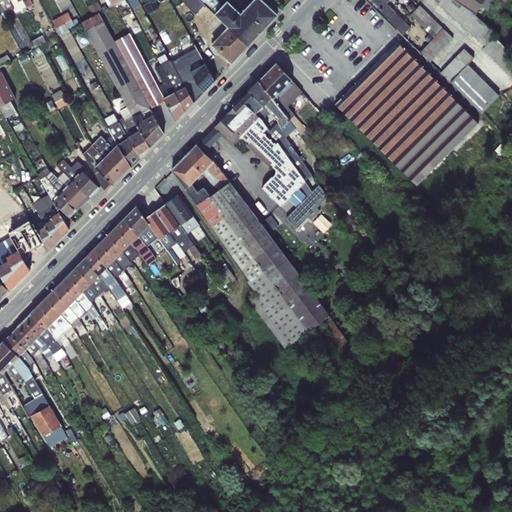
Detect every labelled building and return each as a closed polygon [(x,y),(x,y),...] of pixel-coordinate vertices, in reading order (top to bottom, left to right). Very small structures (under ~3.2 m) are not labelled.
[(16,0),(22,10),(28,7),(23,0),(16,0)] [(182,0),(185,4),(196,15),(192,18),(194,20),(198,28),(204,23),(212,31),(215,28),(222,35),(229,27),(216,15),(200,0),(182,0)] [(200,0),(216,15),(224,7),(216,0),(200,0)] [(229,27),(249,46),(277,15),(260,0),(255,0),(241,15),(228,3),(224,7),(216,15),(229,27)] [(364,0),(386,19),(395,28),(402,35),(411,27),(408,24),(395,11),(386,3),(389,0),(364,0)] [(456,0),(435,0),(439,3),(438,4),(485,46),(495,35),(487,26),(479,18),(470,10),(456,0)] [(456,0),(476,12),(484,0),(456,0)] [(93,16),(99,13),(103,11),(98,1),(89,6),(93,16)] [(434,38),(443,29),(420,5),(411,14),(434,38)] [(68,12),(53,21),(60,34),(75,25),(68,12)] [(86,30),(104,21),(99,13),(93,16),(82,22),(86,30)] [(140,114),(151,108),(115,41),(104,21),(86,30),(128,107),(133,117),(140,114)] [(249,46),(229,27),(222,35),(215,42),(215,41),(211,45),(211,50),(216,54),(221,53),(232,64),(249,46)] [(453,38),(443,29),(434,38),(420,52),(430,62),(453,38)] [(151,108),(165,101),(164,98),(159,88),(130,34),(115,41),(151,108)] [(43,35),(32,42),(35,48),(46,41),(43,36),(43,35)] [(511,53),(495,35),(485,46),(483,49),(511,77),(511,53)] [(327,83),(320,90),(335,104),(336,105),(336,104),(344,112),(348,116),(352,120),(357,125),(361,129),(417,185),(478,123),(397,41),(387,52),(381,58),(365,74),(342,97),(327,83)] [(191,72),(205,64),(195,45),(188,49),(193,58),(186,62),(191,72)] [(381,58),(387,52),(383,47),(376,54),(381,58)] [(451,82),(468,64),(467,63),(474,58),(465,49),(441,73),(451,82)] [(27,53),(19,58),(22,63),(30,59),(27,53)] [(381,58),(376,54),(361,69),(365,74),(381,58)] [(7,55),(0,58),(0,67),(11,61),(7,55)] [(160,65),(174,92),(175,92),(185,87),(184,84),(175,68),(170,71),(165,62),(160,65)] [(191,72),(197,81),(204,93),(215,81),(205,64),(191,72)] [(292,80),(277,64),(258,82),(272,98),(273,98),(281,91),(292,80)] [(499,95),(468,64),(451,82),(483,114),(499,95)] [(159,88),(164,98),(174,92),(160,65),(157,67),(159,70),(157,71),(160,74),(160,77),(162,80),(167,84),(159,88)] [(91,69),(85,73),(88,78),(89,78),(91,83),(97,80),(91,69)] [(1,72),(0,72),(0,83),(10,101),(15,98),(1,72)] [(303,93),(292,80),(281,91),(293,103),(303,93)] [(184,84),(185,87),(194,103),(204,93),(197,81),(190,85),(188,81),(184,84)] [(272,98),(258,82),(249,91),(263,106),(266,104),(272,98)] [(0,104),(1,106),(6,103),(10,101),(0,83),(0,104)] [(185,87),(175,92),(185,112),(194,103),(185,87)] [(263,106),(249,91),(242,100),(256,113),(260,110),(263,106)] [(300,109),(293,103),(281,91),(273,98),(289,119),(294,114),(300,109)] [(174,92),(164,98),(165,101),(176,121),(185,112),(175,92),(174,92)] [(288,120),(289,119),(273,98),(272,98),(266,104),(269,107),(279,118),(277,120),(278,122),(281,127),(288,120)] [(309,99),(307,102),(321,117),(323,115),(309,99)] [(51,100),(44,104),(48,113),(56,108),(51,100)] [(256,113),(242,100),(231,109),(215,126),(216,127),(223,134),(233,144),(235,142),(236,142),(240,138),(243,138),(247,141),(248,141),(249,142),(250,143),(251,141),(273,162),(271,164),(274,166),(273,166),(276,169),(276,173),(275,173),(276,174),(273,177),(272,177),(264,185),(264,186),(262,188),(281,205),(305,181),(305,180),(278,142),(276,145),(263,132),(268,128),(262,121),(263,120),(260,117),(256,113)] [(7,107),(6,103),(1,106),(6,118),(13,114),(12,112),(16,110),(12,105),(7,107)] [(269,107),(266,104),(263,106),(260,110),(263,113),(269,107)] [(120,122),(128,138),(140,130),(133,117),(128,107),(120,111),(124,117),(119,120),(120,122)] [(279,118),(269,107),(263,113),(260,110),(256,113),(260,117),(263,120),(262,121),(268,128),(263,132),(276,145),(278,142),(305,180),(312,174),(288,140),(286,137),(281,127),(278,122),(270,131),(268,127),(277,120),(279,118)] [(32,108),(26,111),(32,122),(38,118),(32,108)] [(151,108),(140,114),(143,121),(154,115),(151,108)] [(140,114),(133,117),(140,130),(151,147),(164,133),(154,115),(143,121),(140,114)] [(307,129),(294,114),(289,119),(288,120),(297,129),(298,131),(301,135),(307,129)] [(352,120),(348,116),(344,120),(343,122),(346,126),(352,120)] [(21,122),(19,118),(13,121),(15,126),(13,126),(17,133),(26,128),(22,121),(21,122)] [(270,131),(278,122),(277,120),(268,127),(270,131)] [(288,140),(298,131),(297,129),(288,120),(281,127),(286,137),(288,140)] [(94,134),(92,136),(96,141),(101,136),(102,136),(106,132),(107,131),(98,121),(89,130),(94,134)] [(118,144),(128,138),(120,122),(108,128),(113,139),(117,143),(118,144)] [(361,129),(357,125),(353,130),(357,134),(361,129)] [(223,134),(216,127),(208,135),(215,141),(223,134)] [(141,157),(151,147),(140,130),(128,138),(141,157)] [(117,143),(113,139),(106,132),(102,136),(114,148),(118,144),(117,143)] [(215,141),(208,135),(208,134),(197,146),(185,157),(201,173),(203,171),(213,161),(211,159),(221,150),(222,148),(215,141)] [(105,158),(114,148),(102,136),(101,136),(96,141),(92,145),(105,158)] [(118,144),(114,148),(132,167),(141,157),(128,138),(118,144)] [(511,144),(506,138),(495,150),(500,156),(511,144)] [(303,139),(301,141),(306,149),(309,147),(303,139)] [(250,143),(249,142),(246,145),(269,167),(271,164),(273,162),(251,141),(250,143)] [(105,158),(92,145),(83,153),(98,180),(107,191),(113,184),(96,167),(105,158)] [(132,167),(114,148),(105,158),(123,175),(132,167)] [(211,159),(213,161),(218,166),(224,159),(227,156),(221,150),(211,159)] [(192,183),(201,173),(185,157),(173,170),(186,189),(192,183)] [(105,158),(96,167),(113,184),(123,175),(105,158)] [(64,159),(57,166),(73,181),(83,171),(84,172),(86,170),(78,161),(72,167),(64,159)] [(225,175),(218,166),(213,161),(203,171),(218,190),(210,196),(209,197),(308,331),(321,322),(350,364),(359,356),(329,313),(244,199),(242,197),(232,184),(225,175)] [(46,177),(61,193),(67,187),(51,172),(47,167),(42,171),(42,172),(46,177)] [(225,175),(232,184),(238,179),(232,170),(225,175)] [(84,172),(83,171),(73,181),(89,196),(98,186),(84,172)] [(324,173),(318,177),(328,190),(336,185),(327,171),(325,173),(324,173)] [(38,175),(49,194),(53,201),(61,193),(46,177),(42,172),(38,175)] [(77,209),(89,196),(73,181),(67,187),(61,193),(77,209)] [(192,183),(186,189),(258,293),(240,307),(252,325),(263,317),(271,312),(293,342),(300,352),(315,341),(308,331),(209,197),(210,196),(206,190),(203,187),(198,191),(192,183)] [(242,197),(244,199),(254,191),(251,188),(242,197)] [(340,189),(331,196),(336,201),(344,195),(340,189)] [(8,203),(23,229),(30,225),(15,199),(13,200),(9,193),(2,197),(5,204),(8,203)] [(77,209),(61,193),(53,201),(58,209),(60,207),(69,216),(77,209)] [(76,222),(69,216),(60,207),(58,209),(53,201),(49,194),(41,198),(47,208),(41,211),(44,216),(42,217),(39,214),(31,218),(34,223),(38,230),(46,225),(45,223),(53,218),(52,216),(60,211),(70,229),(76,222)] [(178,194),(165,204),(180,224),(181,225),(193,216),(178,194)] [(0,217),(11,236),(23,229),(8,203),(5,204),(2,197),(0,198),(0,217)] [(47,208),(41,198),(32,203),(39,214),(42,217),(44,216),(41,211),(47,208)] [(180,224),(165,204),(156,211),(170,231),(180,224)] [(150,224),(146,218),(137,205),(124,219),(139,235),(150,224)] [(53,218),(63,236),(70,229),(60,211),(52,216),(53,218)] [(170,231),(156,211),(146,218),(150,224),(158,237),(159,239),(170,231)] [(326,212),(315,221),(325,233),(336,223),(326,212)] [(200,225),(193,216),(181,225),(187,233),(200,225)] [(45,223),(46,225),(56,243),(63,236),(53,218),(45,223)] [(139,235),(124,219),(116,226),(131,243),(139,235)] [(38,230),(34,223),(30,225),(23,229),(34,248),(45,242),(38,230)] [(150,224),(139,235),(147,246),(158,237),(150,224)] [(201,253),(187,233),(181,225),(180,224),(170,231),(182,249),(188,245),(196,257),(201,253)] [(46,225),(38,230),(45,242),(49,250),(56,243),(46,225)] [(131,243),(116,226),(107,235),(123,251),(130,243),(131,243)] [(34,249),(34,248),(23,229),(11,236),(19,251),(22,255),(34,249)] [(176,253),(182,249),(170,231),(159,239),(177,264),(182,271),(183,272),(187,270),(176,253)] [(123,251),(107,235),(101,241),(115,259),(123,251)] [(147,246),(139,235),(131,243),(130,243),(139,253),(141,251),(150,264),(157,259),(147,246)] [(19,251),(11,236),(6,240),(13,254),(19,251)] [(13,254),(6,240),(0,243),(0,265),(9,261),(7,257),(13,254)] [(115,259),(101,241),(92,251),(107,267),(115,259)] [(130,243),(123,251),(132,262),(140,254),(139,253),(130,243)] [(22,255),(19,251),(13,254),(7,257),(9,261),(20,279),(31,269),(22,255)] [(107,267),(92,251),(84,259),(99,276),(107,267)] [(133,263),(132,262),(123,251),(115,259),(124,271),(133,263)] [(99,276),(84,259),(75,267),(91,283),(99,276)] [(124,271),(115,259),(107,267),(115,278),(124,271)] [(0,273),(10,290),(20,279),(9,261),(0,265),(0,273)] [(431,262),(424,271),(429,275),(436,266),(431,262)] [(182,271),(177,264),(172,268),(177,274),(182,271)] [(91,283),(75,267),(67,276),(83,291),(91,283)] [(127,295),(115,278),(107,267),(99,276),(108,286),(110,289),(118,301),(127,295)] [(229,268),(216,277),(223,286),(235,276),(229,268)] [(354,270),(350,274),(361,284),(365,279),(354,270)] [(0,280),(10,290),(0,273),(0,280)] [(127,274),(123,277),(129,286),(133,283),(127,274)] [(197,274),(189,279),(192,284),(200,278),(197,274)] [(83,291),(67,276),(59,284),(75,299),(83,291)] [(99,276),(91,283),(99,293),(101,296),(110,289),(108,286),(99,276)] [(0,296),(2,298),(10,290),(0,280),(0,296)] [(110,311),(101,296),(99,293),(91,283),(83,291),(90,299),(94,296),(96,298),(94,299),(100,309),(103,307),(107,313),(110,311)] [(75,299),(59,284),(53,290),(69,306),(75,299)] [(69,306),(53,290),(46,298),(62,313),(69,306)] [(90,299),(83,291),(75,299),(87,313),(95,305),(90,299)] [(62,313),(46,298),(39,305),(55,320),(62,313)] [(80,319),(87,313),(75,299),(69,306),(80,319)] [(55,320),(39,305),(31,313),(47,328),(55,320)] [(100,315),(95,305),(87,313),(92,320),(100,315)] [(222,305),(212,312),(224,329),(234,322),(222,305)] [(83,323),(80,319),(69,306),(62,313),(71,323),(74,320),(79,326),(83,323)] [(271,312),(263,317),(286,349),(293,342),(271,312)] [(31,313),(24,320),(40,335),(47,328),(31,313)] [(84,345),(71,323),(62,313),(55,320),(47,328),(55,338),(62,347),(63,349),(68,346),(63,339),(65,338),(62,333),(64,331),(67,336),(69,335),(73,340),(75,339),(81,347),(84,345)] [(24,320),(17,327),(33,342),(40,335),(24,320)] [(17,327),(10,334),(26,349),(33,342),(17,327)] [(40,335),(33,342),(39,349),(41,353),(44,352),(48,358),(53,354),(46,342),(48,341),(56,352),(62,347),(55,338),(47,328),(40,335)] [(4,340),(19,356),(26,349),(10,334),(4,340)] [(388,337),(379,355),(386,358),(395,341),(388,337)] [(19,356),(4,340),(0,344),(0,369),(3,372),(9,367),(13,363),(19,356)] [(39,349),(33,342),(26,349),(19,356),(25,363),(34,354),(46,377),(52,373),(41,353),(39,349)] [(86,348),(83,350),(86,355),(87,354),(89,358),(92,357),(86,348)] [(29,367),(25,363),(19,356),(13,363),(26,380),(25,381),(35,398),(43,393),(34,377),(29,367)] [(13,363),(9,367),(15,377),(22,375),(25,381),(26,380),(13,363)] [(36,364),(29,367),(34,377),(41,373),(36,364)] [(15,393),(3,372),(0,375),(0,387),(2,390),(11,407),(13,405),(8,397),(15,393)] [(23,381),(14,387),(20,397),(29,392),(23,381)] [(2,390),(0,387),(0,401),(2,405),(4,403),(14,419),(18,417),(11,407),(2,390)] [(262,389),(258,392),(263,400),(267,397),(262,389)] [(31,416),(43,436),(62,426),(50,405),(31,416)] [(156,415),(152,418),(159,427),(167,420),(162,413),(163,412),(160,408),(154,413),(156,415)] [(206,436),(208,434),(210,435),(216,431),(209,420),(202,425),(204,427),(201,429),(206,436)] [(0,438),(2,442),(9,437),(0,422),(0,438)] [(11,426),(6,429),(10,436),(15,433),(11,426)] [(71,430),(66,433),(70,439),(74,437),(71,430)] [(28,454),(18,459),(23,467),(33,462),(28,454)] [(236,461),(228,467),(237,481),(245,475),(236,461)] [(65,479),(59,483),(62,488),(68,485),(65,479)] [(27,486),(22,488),(26,496),(31,493),(27,486)]
